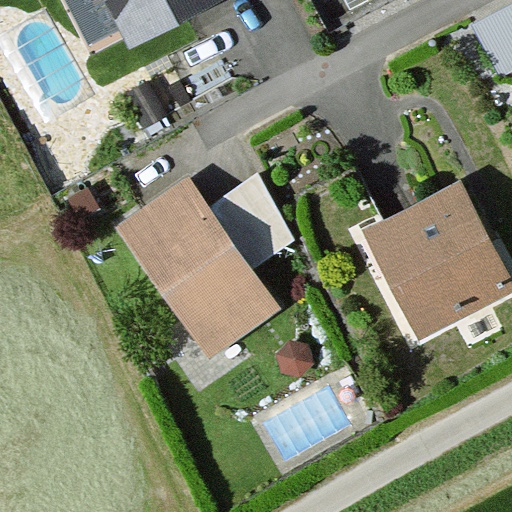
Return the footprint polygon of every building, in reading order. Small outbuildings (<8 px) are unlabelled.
[(122,0),(73,0),(100,34),(131,11),(122,0)] [(125,0),(149,44),(229,0),(125,0)] [(511,0),(501,0),(474,12),(500,67),(511,61),(511,0)] [(204,171),(131,220),(219,348),(292,299),(204,171)] [(511,285),(465,180),(367,224),(415,331),(511,287),(511,285)]
